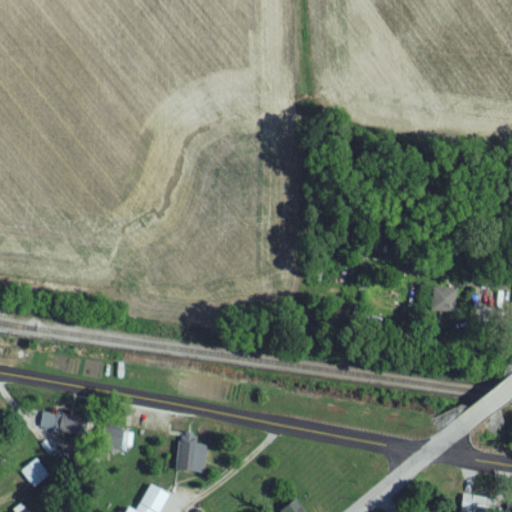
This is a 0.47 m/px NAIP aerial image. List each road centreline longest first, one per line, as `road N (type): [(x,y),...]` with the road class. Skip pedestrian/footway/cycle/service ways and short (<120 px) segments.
road 1 (secondary): [(511,470),(0,381)]
road 2 (residential): [(511,327),(321,265),(326,36),(309,0)]
